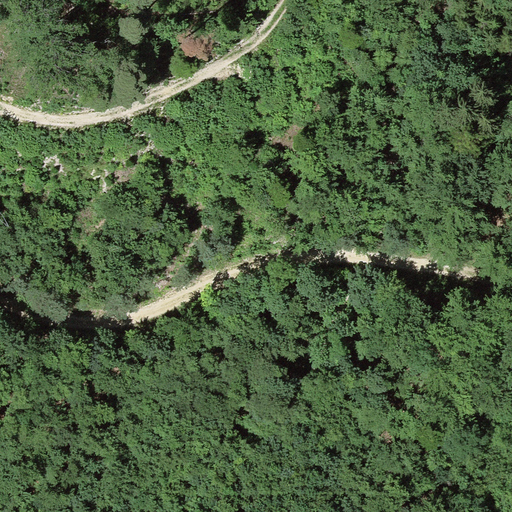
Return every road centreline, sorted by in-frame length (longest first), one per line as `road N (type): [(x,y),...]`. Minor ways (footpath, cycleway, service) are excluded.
road 1 (track): [(0,297),(99,322),(244,271),(364,250),(511,278)]
road 2 (track): [(0,97),(67,118),(129,108),(214,70),(289,0)]
